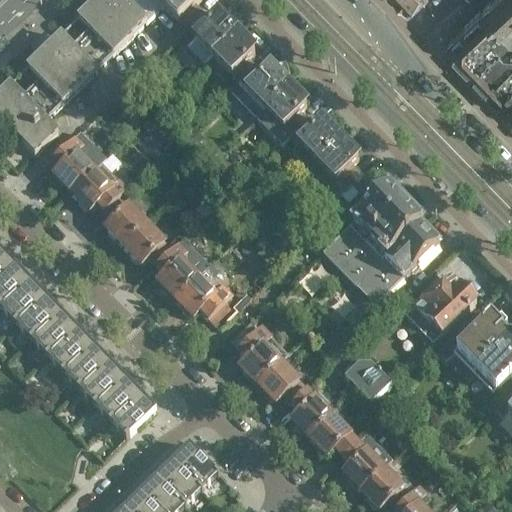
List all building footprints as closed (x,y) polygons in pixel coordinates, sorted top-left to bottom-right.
[(105,67),(155,18),(137,0),(124,0),(123,2),(121,0),(102,0),(78,23),(89,34),(81,43),(105,67)] [(201,2),(199,0),(137,0),(155,18),(164,10),(188,34),(204,18),(195,9),(201,2)] [(511,0),(493,0),(492,1),(489,1),(484,6),(484,8),(483,10),(508,36),(511,36),(511,0)] [(471,72),(500,44),(508,36),(483,10),(449,42),(448,49),(471,72)] [(214,61),(236,38),(229,31),(231,29),(223,22),(222,23),(219,20),(212,26),(204,18),(188,34),(214,61)] [(248,63),(255,57),(251,53),(253,52),(245,44),(244,46),(236,38),(214,61),(240,87),(256,72),(248,63)] [(54,117),(105,67),(81,43),(72,51),(61,40),(28,72),(39,84),(30,92),(54,117)] [(500,103),(511,90),(511,50),(505,50),(500,44),(471,72),(500,103)] [(266,114),(288,92),(281,84),(283,82),(276,75),(274,76),(271,73),(264,80),(256,72),(240,87),(232,95),(256,120),(264,112),(266,114)] [(45,125),(54,117),(30,92),(22,101),(11,89),(0,99),(0,124),(35,160),(58,138),(45,125)] [(511,90),(500,103),(511,115),(511,90)] [(128,92),(116,104),(126,114),(138,102),(128,92)] [(300,117),(306,110),(303,107),(305,105),(297,98),(296,99),(288,92),(266,114),(271,119),(265,125),(278,137),(283,132),(292,141),(308,125),(300,117)] [(154,119),(144,129),(167,153),(177,143),(154,119)] [(316,169),(340,145),(333,138),(335,136),(327,128),(326,130),(322,127),(316,133),(308,125),(292,141),(299,148),(291,155),(304,168),(310,163),(316,169)] [(82,136),(69,149),(53,165),(61,173),(54,180),(57,183),(56,185),(63,192),(65,191),(72,198),(102,169),(108,163),(82,136)] [(361,180),(351,170),(358,163),(355,160),(357,158),(349,151),(348,152),(340,145),(316,169),(306,178),(334,207),(361,180)] [(117,185),(102,169),(72,198),(79,206),(78,207),(85,215),(87,213),(90,217),(97,210),(105,218),(121,203),(128,196),(126,194),(129,191),(120,182),(117,185)] [(411,278),(440,250),(421,231),(423,230),(388,194),(353,229),(325,257),(358,291),(356,293),(375,312),(410,277),(411,278)] [(125,207),(121,203),(105,218),(113,226),(106,233),(109,236),(108,238),(115,245),(117,244),(124,251),(147,229),(152,224),(130,202),(125,207)] [(284,226),(271,213),(262,221),(275,234),(284,226)] [(152,224),(147,229),(124,251),(131,259),(130,261),(137,268),(138,267),(142,270),(148,263),(157,271),(175,254),(166,245),(169,242),(152,224)] [(297,253),(283,239),(271,251),(278,257),(285,265),(291,259),(293,257),(295,255),(297,253)] [(184,245),(175,254),(157,271),(164,280),(158,286),(161,290),(160,292),(167,299),(168,298),(176,305),(199,283),(207,274),(210,272),(184,245)] [(266,269),(278,257),(271,251),(268,247),(256,258),(266,269)] [(0,280),(13,267),(0,253),(0,280)] [(13,267),(0,280),(0,311),(29,284),(13,267)] [(207,274),(199,283),(176,305),(183,312),(181,314),(188,321),(190,320),(193,323),(200,317),(208,325),(210,323),(215,328),(232,312),(227,307),(229,304),(235,299),(224,288),(222,289),(207,274)] [(475,322),(470,316),(475,311),(473,310),(476,307),(450,280),(432,297),(414,314),(429,329),(423,334),(442,354),(451,345),(475,322)] [(29,284),(0,311),(0,313),(1,312),(6,317),(5,319),(14,328),(13,329),(14,329),(14,330),(45,300),(29,284)] [(45,300),(14,330),(15,331),(17,329),(22,334),(21,335),(30,344),(29,345),(30,346),(61,316),(45,300)] [(61,316),(30,346),(31,347),(33,345),(38,350),(36,351),(46,361),(45,361),(46,362),(77,333),(61,316)] [(460,353),(486,328),(482,324),(478,320),(475,322),(451,345),(460,353)] [(476,377),(511,343),(502,334),(507,326),(501,320),(493,325),(491,323),(486,328),(460,353),(456,356),(476,377)] [(77,333),(46,362),(47,363),(49,361),(54,366),(52,368),(62,377),(61,378),(62,378),(62,379),(92,349),(77,333)] [(343,344),(335,336),(317,354),(336,372),(354,354),(349,350),(343,344)] [(281,367),(255,341),(239,356),(247,365),(240,371),(243,375),(242,376),(249,384),(251,382),(258,390),(281,367)] [(511,344),(511,343),(476,377),(504,406),(511,398),(511,344)] [(92,349),(62,379),(63,380),(65,378),(70,383),(68,384),(78,394),(77,394),(77,395),(78,395),(108,366),(92,349)] [(393,391),(368,364),(361,364),(344,381),(342,382),(357,398),(371,413),(372,411),(393,391)] [(108,366),(78,395),(79,396),(81,394),(86,399),(84,400),(93,410),(93,411),(94,411),(124,382),(118,376),(108,366)] [(307,394),(299,386),(281,367),(258,390),(265,397),(264,399),(270,405),(272,404),(276,408),(283,401),(291,410),(307,394)] [(124,382),(94,411),(95,412),(97,410),(102,415),(100,417),(109,426),(109,427),(110,428),(140,398),(124,382)] [(333,421),(307,394),(291,410),(299,418),(292,425),(295,428),(294,430),(301,437),(303,436),(310,443),(333,421)] [(140,398),(110,428),(111,429),(113,427),(118,432),(116,433),(125,442),(125,443),(126,445),(156,415),(140,398)] [(359,447),(333,421),(310,443),(317,450),(316,452),(322,459),(324,458),(328,461),(335,455),(343,463),(359,447)] [(385,474),(359,447),(343,463),(351,471),(344,478),(347,481),(346,483),(353,490),(355,489),(362,496),(385,474)] [(184,456),(173,467),(203,497),(204,496),(202,494),(207,489),(208,491),(217,481),(218,482),(220,481),(190,450),(184,456)] [(173,467),(157,483),(185,511),(187,511),(185,510),(190,505),(192,507),(201,497),(202,498),(203,497),(173,467)] [(398,511),(411,501),(385,474),(362,496),(369,504),(368,506),(373,511),(374,511),(376,511),(382,511),(386,508),(390,511),(398,511)] [(185,511),(157,483),(140,498),(153,511),(185,511)] [(153,511),(140,498),(126,511),(153,511)] [(421,511),(411,501),(398,511),(421,511)]
